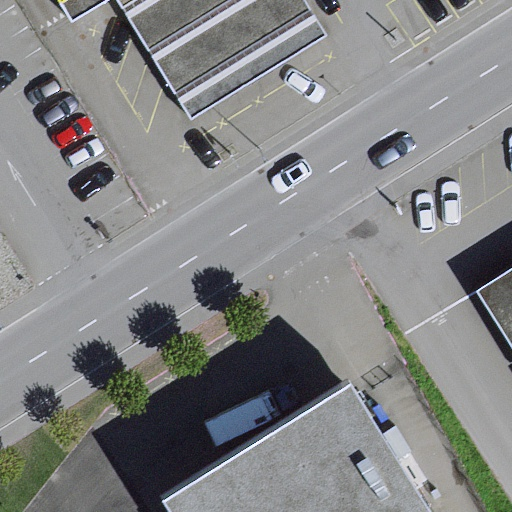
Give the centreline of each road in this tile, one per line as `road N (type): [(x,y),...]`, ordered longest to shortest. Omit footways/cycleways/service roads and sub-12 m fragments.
road 1 (tertiary): [(511,58),(0,384)]
road 2 (unknown): [(359,211),(511,469)]
road 3 (unknown): [(317,331),(449,511)]
